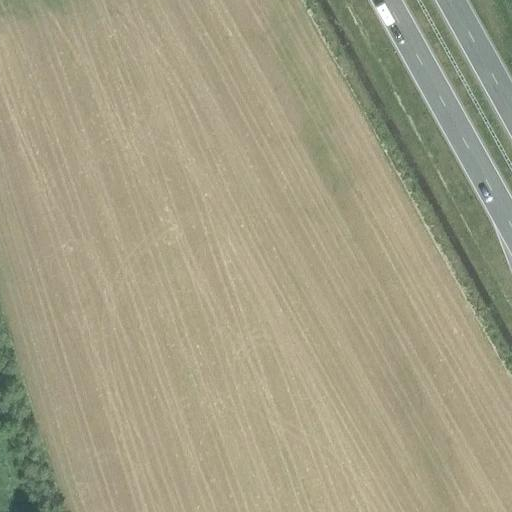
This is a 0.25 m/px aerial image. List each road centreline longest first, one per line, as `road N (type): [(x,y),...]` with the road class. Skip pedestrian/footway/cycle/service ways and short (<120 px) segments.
road 1 (trunk): [(382,0),(511,236)]
road 2 (trunk): [(511,111),(450,0)]
